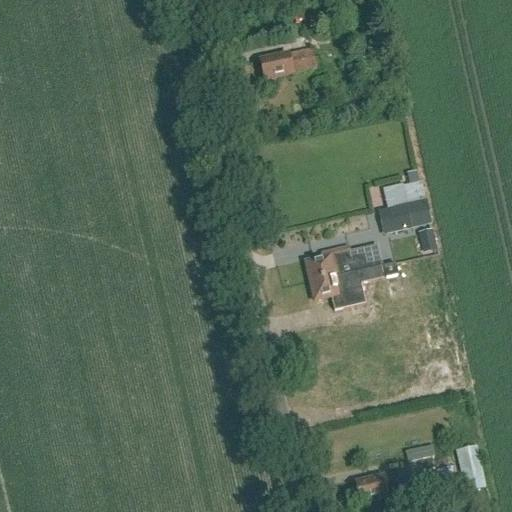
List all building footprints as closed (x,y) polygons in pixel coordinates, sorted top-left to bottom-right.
[(261,84),(313,73),(308,54),(256,67),(261,84)] [(371,183),(388,178),(383,159),(365,163),(371,183)] [(417,173),(408,175),(410,187),(419,185),(417,173)] [(406,207),(425,203),(421,184),(402,189),(406,207)] [(425,203),(406,207),(386,211),(391,236),(431,227),(425,203)] [(436,250),(432,234),(420,237),(424,253),(436,250)] [(306,264),(310,284),(381,269),(381,268),(377,249),(351,255),(349,249),(321,256),(322,261),(306,264)] [(441,257),(396,268),(395,265),(381,268),(381,269),(310,284),(315,304),(331,300),(334,314),(366,306),(361,286),(386,281),(391,305),(411,300),(413,308),(420,307),(422,316),(433,313),(433,316),(453,312),(441,257)] [(462,342),(444,347),(449,365),(467,360),(462,342)] [(338,410),(340,419),(359,415),(357,406),(338,410)] [(488,491),(479,449),(458,453),(463,476),(466,475),(470,495),(488,491)] [(357,506),(381,500),(383,511),(394,511),(401,511),(397,496),(393,477),(352,486),(357,506)] [(435,511),(463,506),(458,482),(424,490),(423,489),(415,491),(419,511),(435,511)]
